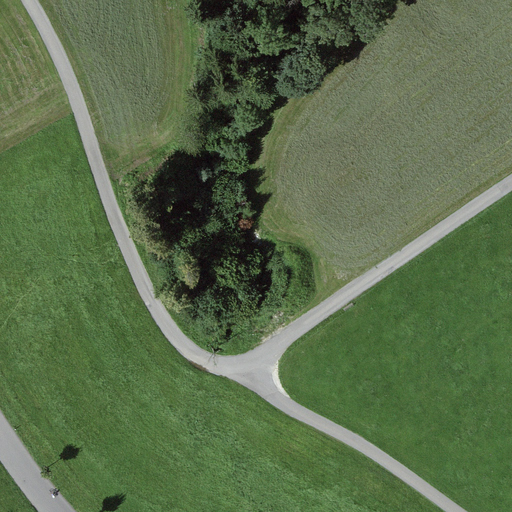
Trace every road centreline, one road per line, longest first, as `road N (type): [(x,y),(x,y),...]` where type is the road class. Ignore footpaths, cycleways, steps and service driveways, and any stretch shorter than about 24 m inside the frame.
road 1 (track): [(28,0),(72,86),(144,287),(179,342),(205,360),(242,364),(284,405),(371,452),(456,511)]
road 2 (track): [(242,364),(511,182)]
